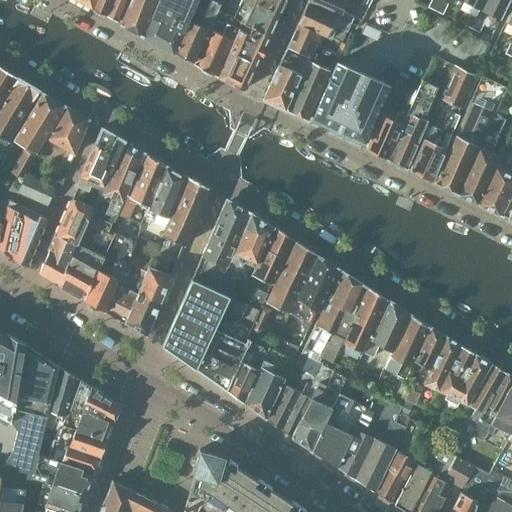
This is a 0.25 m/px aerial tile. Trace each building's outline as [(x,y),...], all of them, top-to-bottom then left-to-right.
[(112,0),(96,0),(93,8),(106,15),(112,0)] [(127,0),(112,0),(106,15),(118,22),(127,0)] [(158,0),(131,0),(121,24),(144,36),(144,35),(158,0)] [(158,0),(144,35),(174,52),(197,0),(158,0)] [(220,6),(208,0),(207,0),(196,24),(189,21),(174,52),(193,62),(209,29),(220,6)] [(241,29),(240,30),(220,78),(244,90),(260,56),(262,57),(266,48),(264,47),(285,0),(247,0),(235,27),(241,29)] [(334,16),(339,18),(347,0),(308,0),(307,2),(334,16)] [(434,10),(435,11),(440,1),(438,0),(426,0),(424,5),(434,10)] [(463,0),(463,1),(481,10),(486,0),(463,0)] [(486,0),(481,10),(500,20),(509,0),(486,0)] [(447,5),(440,1),(435,11),(443,14),(447,5)] [(307,2),(306,4),(298,22),(321,33),(325,35),(326,35),(330,37),(339,18),(334,16),(307,2)] [(50,16),(31,5),(26,15),(45,25),(50,16)] [(477,19),(469,15),(464,25),(472,29),(477,19)] [(484,22),(477,19),(472,29),(479,32),(484,22)] [(319,46),(320,46),(325,35),(321,33),(298,22),(298,23),(288,46),(310,57),(316,45),(319,46)] [(194,64),(220,78),(240,30),(228,24),(222,36),(209,29),(193,62),(195,63),(194,64)] [(310,57),(288,46),(263,99),(284,111),(308,62),(310,57)] [(337,53),(320,46),(319,46),(311,63),(308,62),(284,111),(285,111),(307,120),(309,117),(329,71),(332,64),(337,53)] [(312,119),(333,128),(332,129),(343,134),(344,133),(363,143),(388,85),(337,63),(336,65),(312,119)] [(0,105),(16,78),(0,68),(0,105)] [(435,182),(457,193),(495,114),(507,88),(482,76),(435,182)] [(38,91),(16,78),(0,105),(0,165),(0,166),(11,145),(7,142),(38,91)] [(421,82),(410,105),(386,159),(407,169),(427,122),(421,120),(431,101),(438,104),(443,92),(421,82)] [(64,106),(41,93),(14,143),(25,149),(13,172),(22,179),(24,175),(44,138),(64,106)] [(397,113),(384,107),(366,149),(386,158),(410,105),(402,101),(397,113)] [(88,120),(64,106),(44,138),(74,154),(88,120)] [(429,179),(431,181),(459,117),(451,113),(441,131),(430,125),(410,170),(425,177),(426,175),(430,177),(429,179)] [(457,193),(478,203),(500,157),(490,152),(506,119),(495,114),(457,193)] [(101,195),(124,141),(101,128),(77,185),(78,185),(75,193),(84,196),(87,188),(101,195)] [(124,141),(101,195),(100,198),(107,202),(101,217),(112,222),(124,196),(144,153),(124,141)] [(147,209),(166,165),(147,154),(143,161),(127,198),(124,196),(117,213),(127,218),(134,203),(147,209)] [(500,157),(478,203),(501,214),(511,191),(511,160),(501,155),(500,157)] [(185,177),(166,165),(147,209),(144,216),(164,227),(185,177)] [(54,188),(24,175),(22,179),(15,191),(47,206),(54,188)] [(185,177),(164,227),(159,239),(181,249),(207,189),(185,177)] [(95,209),(71,199),(56,235),(104,255),(117,225),(112,222),(101,217),(93,215),(95,209)] [(0,236),(0,252),(12,259),(16,244),(14,244),(15,241),(20,223),(21,220),(25,209),(18,205),(18,204),(10,201),(6,213),(5,218),(0,236)] [(227,263),(249,213),(230,202),(223,206),(202,256),(226,267),(227,263)] [(25,209),(21,220),(15,241),(18,242),(12,259),(28,267),(47,220),(25,209)] [(273,227),(249,213),(228,262),(227,263),(237,268),(240,259),(254,268),(273,227)] [(292,239),(273,227),(254,268),(249,277),(268,286),(292,239)] [(134,243),(114,233),(104,255),(84,299),(105,311),(120,276),(118,275),(124,261),(127,262),(134,243)] [(84,299),(104,255),(56,235),(39,274),(84,299)] [(288,311),(316,254),(294,241),(252,331),(260,335),(274,304),(288,311)] [(337,268),(317,255),(313,262),(288,311),(289,311),(280,332),(292,337),(302,343),(332,280),(337,268)] [(226,267),(202,256),(162,345),(227,391),(250,341),(254,333),(246,329),(257,305),(247,300),(247,293),(220,281),(226,267)] [(136,266),(127,262),(124,261),(118,275),(120,276),(105,311),(116,317),(136,266)] [(146,270),(136,266),(116,317),(124,322),(146,270)] [(170,277),(146,270),(124,322),(147,334),(170,277)] [(366,287),(341,270),(304,349),(331,362),(340,343),(366,287)] [(386,299),(366,287),(340,343),(362,352),(386,299)] [(410,314),(390,302),(359,365),(381,375),(383,372),(410,314)] [(429,326),(410,314),(383,372),(403,383),(411,365),(429,326)] [(445,336),(429,326),(411,365),(419,369),(415,377),(425,381),(445,336)] [(0,402),(14,411),(15,410),(27,344),(7,333),(6,335),(0,331),(0,329),(0,402)] [(461,345),(445,336),(425,381),(422,388),(438,396),(447,376),(461,345)] [(227,391),(243,403),(268,349),(250,341),(227,391)] [(59,366),(27,344),(21,381),(15,410),(48,417),(59,366)] [(475,354),(461,345),(447,376),(458,382),(461,375),(465,372),(475,354)] [(269,347),(268,349),(243,403),(265,419),(294,359),(269,347)] [(490,363),(475,354),(465,372),(461,375),(458,382),(447,376),(438,396),(464,410),(465,408),(490,363)] [(295,389),(286,385),(269,421),(282,430),(300,392),(305,396),(315,378),(314,378),(319,366),(300,356),(294,368),(304,372),(295,389)] [(505,373),(490,363),(465,408),(473,412),(462,431),(470,435),(479,419),(505,373)] [(310,398),(292,437),(311,449),(329,409),(330,410),(346,377),(350,379),(351,379),(354,372),(336,364),(333,370),(322,365),(315,378),(305,396),(310,398)] [(62,441),(65,442),(69,424),(71,419),(65,416),(77,379),(59,366),(48,417),(43,437),(40,448),(38,454),(39,455),(55,459),(62,441)] [(511,386),(511,377),(505,373),(479,419),(491,425),(511,386)] [(311,449),(312,450),(361,483),(361,482),(375,492),(396,448),(405,427),(395,422),(399,413),(401,407),(372,393),(351,379),(350,379),(346,377),(330,410),(329,409),(311,449)] [(118,405),(80,380),(73,410),(82,415),(85,407),(114,421),(119,409),(118,405)] [(511,432),(511,386),(491,425),(510,437),(511,432)] [(310,398),(305,396),(300,392),(282,430),(292,437),(310,398)] [(107,440),(114,421),(85,407),(82,415),(73,410),(69,424),(79,429),(80,425),(107,440)] [(17,431),(43,437),(48,417),(15,410),(14,411),(12,422),(11,422),(17,431)] [(375,492),(391,502),(416,456),(409,451),(422,424),(399,413),(395,422),(405,427),(396,448),(375,492)] [(100,457),(107,440),(80,425),(79,429),(69,424),(65,442),(100,457)] [(40,448),(43,437),(17,431),(15,442),(40,448)] [(511,432),(510,437),(488,474),(489,475),(482,489),(511,504),(511,432)] [(94,472),(100,457),(65,442),(62,441),(55,459),(94,472)] [(38,454),(40,448),(15,442),(12,453),(37,459),(38,454)] [(431,473),(411,511),(444,511),(451,501),(444,497),(451,485),(441,479),(443,476),(444,477),(456,454),(443,447),(438,458),(431,473)] [(305,511),(291,502),(270,489),(257,480),(236,466),(233,471),(225,466),(221,463),(223,456),(199,450),(192,473),(194,474),(188,495),(198,498),(199,497),(201,494),(228,511),(305,511)] [(395,505),(406,511),(411,511),(431,473),(438,458),(425,451),(421,459),(418,465),(399,498),(395,505)] [(33,474),(37,459),(12,453),(5,461),(7,464),(12,470),(24,472),(33,474)] [(84,495),(94,472),(55,459),(39,455),(38,459),(35,472),(34,478),(44,482),(84,495)] [(23,476),(4,473),(3,472),(1,485),(17,488),(26,489),(30,490),(32,478),(33,474),(24,472),(23,476)] [(170,511),(172,510),(112,481),(100,511),(170,511)] [(63,511),(77,511),(85,496),(44,482),(37,503),(63,511)] [(0,511),(21,511),(26,489),(17,488),(1,485),(0,485),(0,511)] [(459,493),(449,511),(474,511),(477,502),(459,493)] [(511,511),(511,504),(494,495),(494,496),(485,511),(511,511)] [(37,503),(28,500),(26,511),(43,511),(46,506),(37,503)]
